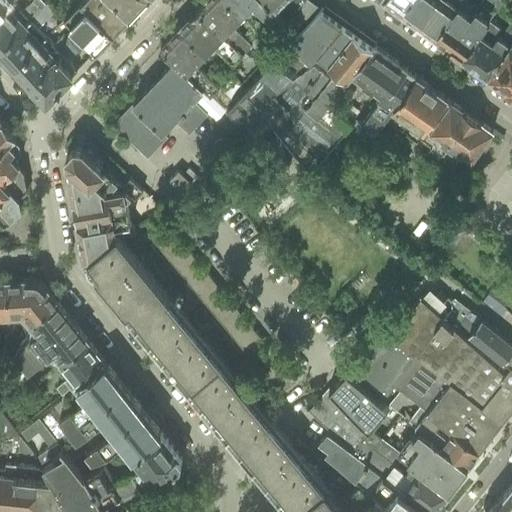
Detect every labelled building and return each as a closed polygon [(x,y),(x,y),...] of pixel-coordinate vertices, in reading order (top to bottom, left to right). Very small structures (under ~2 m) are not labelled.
[(0,0),(0,13),(13,1),(14,0),(0,0)] [(0,13),(0,46),(40,8),(33,0),(22,10),(13,1),(0,13)] [(80,0),(65,17),(64,18),(97,49),(113,32),(114,31),(81,0),(80,0)] [(115,0),(81,0),(114,31),(126,18),(131,14),(115,0)] [(115,0),(131,14),(143,0),(115,0)] [(204,0),(197,7),(243,50),(250,43),(253,40),(233,21),(241,13),(227,0),(204,0)] [(227,0),(241,13),(250,3),(265,18),(270,22),(287,39),(298,27),(277,9),(273,5),(267,0),(227,0)] [(267,0),(273,5),(277,0),(281,0),(292,11),(302,0),(267,0)] [(318,6),(308,0),(302,0),(292,11),(291,13),(302,23),(318,6)] [(384,0),(400,12),(408,0),(384,0)] [(408,0),(400,12),(415,23),(417,24),(434,0),(408,0)] [(434,0),(417,24),(434,36),(461,0),(434,0)] [(461,0),(434,36),(460,55),(487,19),(502,0),(481,0),(476,7),(466,0),(461,0)] [(191,16),(180,27),(205,51),(214,42),(233,60),(236,57),(243,50),(197,7),(191,15),(191,16)] [(0,46),(0,51),(13,66),(46,36),(38,27),(49,17),(40,8),(0,46)] [(321,52),(343,25),(321,9),(234,100),(227,108),(242,122),(273,92),(312,61),(321,52)] [(460,55),(486,74),(511,39),(511,19),(503,32),(505,33),(502,37),(498,34),(500,31),(500,28),(487,19),(460,55)] [(273,92),(242,122),(259,139),(273,126),(310,172),(351,124),(327,104),(351,75),(373,46),(353,32),(343,25),(321,52),(312,61),(273,92)] [(203,85),(227,108),(234,100),(218,85),(221,82),(197,59),(205,51),(180,27),(171,37),(170,37),(162,45),(203,85)] [(28,83),(29,83),(72,43),(64,34),(54,44),(46,36),(13,66),(23,76),(23,77),(28,83)] [(511,39),(486,74),(511,92),(511,39)] [(72,43),(29,83),(44,99),(49,99),(58,90),(61,87),(77,70),(68,60),(79,50),(72,43)] [(149,87),(115,123),(147,153),(166,133),(161,129),(173,117),(188,131),(202,117),(205,113),(190,99),(200,89),(203,86),(203,85),(162,45),(161,46),(154,53),(168,67),(154,82),(150,87),(149,87)] [(373,46),(351,75),(378,94),(356,126),(371,137),(387,115),(415,76),(373,46)] [(387,115),(403,126),(409,117),(415,121),(408,132),(421,141),(450,100),(446,98),(415,76),(387,115)] [(435,161),(448,144),(448,143),(469,114),(450,100),(421,141),(430,148),(425,154),(435,161)] [(448,144),(435,161),(433,165),(436,167),(439,163),(449,171),(462,152),(473,160),(492,131),(469,114),(448,143),(448,144)] [(0,148),(12,138),(16,134),(11,129),(3,120),(0,116),(0,148)] [(12,138),(0,148),(0,221),(4,226),(11,223),(16,218),(13,215),(21,207),(20,196),(28,188),(24,169),(19,164),(18,161),(15,158),(20,153),(18,144),(12,138)] [(83,257),(85,259),(116,232),(117,233),(122,232),(126,237),(135,231),(131,223),(130,223),(126,199),(127,198),(130,194),(135,198),(143,189),(130,177),(121,185),(82,148),(73,148),(66,155),(67,163),(69,165),(66,167),(68,177),(69,177),(72,191),(70,192),(72,204),(74,204),(79,235),(78,235),(79,242),(80,242),(82,257),(83,257)] [(168,180),(181,192),(191,181),(184,175),(178,169),(168,180)] [(164,221),(149,234),(148,235),(279,394),(295,380),(220,289),(164,221)] [(116,232),(85,259),(230,436),(235,442),(241,449),(292,511),(388,511),(359,485),(339,502),(273,422),(269,417),(262,409),(249,394),(117,233),(116,232)] [(437,243),(432,249),(433,257),(438,260),(445,260),(450,254),(449,247),(444,243),(438,243),(437,243)] [(22,315),(28,322),(56,300),(47,288),(44,284),(43,284),(41,281),(39,280),(37,279),(35,278),(33,278),(8,280),(11,316),(22,315)] [(0,316),(11,316),(8,280),(0,280),(0,316)] [(427,410),(478,450),(511,408),(511,361),(503,355),(496,363),(457,328),(441,314),(420,295),(415,301),(391,333),(382,327),(361,355),(352,366),(386,392),(393,383),(400,389),(400,390),(407,395),(408,395),(427,410)] [(454,297),(441,314),(457,328),(471,310),(454,297)] [(13,358),(18,366),(30,353),(73,320),(67,312),(66,312),(56,300),(28,322),(35,331),(20,342),(13,358)] [(471,310),(457,328),(496,363),(503,355),(511,361),(511,340),(481,315),(471,310)] [(51,351),(60,362),(88,340),(78,327),(78,326),(73,320),(30,353),(18,366),(27,376),(46,361),(43,357),(51,351)] [(88,340),(60,362),(68,373),(70,376),(76,383),(77,382),(89,372),(104,360),(88,340)] [(71,409),(57,420),(75,443),(89,432),(106,418),(115,429),(91,448),(84,454),(93,466),(107,455),(125,441),(134,453),(160,432),(107,363),(104,360),(89,372),(77,382),(80,385),(88,396),(71,409)] [(347,367),(330,385),(330,386),(369,428),(387,404),(347,367)] [(57,386),(56,387),(62,394),(62,393),(66,391),(69,388),(63,381),(57,386)] [(330,386),(308,408),(329,428),(327,431),(350,452),(368,428),(369,428),(330,386)] [(400,391),(390,404),(396,408),(397,409),(397,410),(408,395),(407,395),(400,390),(400,391)] [(420,405),(409,419),(415,424),(419,427),(420,428),(466,465),(467,465),(478,450),(427,410),(420,405)] [(0,411),(0,413),(0,433),(20,436),(0,411)] [(38,430),(50,445),(57,439),(39,417),(22,431),(28,438),(38,430)] [(399,452),(449,489),(466,465),(419,427),(399,452)] [(368,428),(350,452),(384,477),(415,500),(430,511),(431,511),(449,489),(415,464),(402,454),(399,452),(396,449),(368,428)] [(350,452),(327,431),(318,442),(328,450),(325,454),(370,493),(390,511),(430,511),(384,477),(350,452)] [(160,432),(134,453),(143,464),(114,479),(122,494),(138,486),(142,485),(141,484),(180,464),(182,458),(160,432)] [(19,443),(18,451),(32,452),(21,438),(20,436),(19,440),(19,443)] [(84,474),(57,439),(50,445),(38,454),(48,471),(71,511),(85,511),(101,504),(84,474)] [(0,509),(3,508),(12,509),(17,463),(6,462),(5,467),(0,466),(0,509)] [(17,463),(12,509),(20,510),(20,511),(23,511),(33,511),(38,470),(39,466),(28,464),(17,463)] [(105,463),(84,474),(101,504),(106,502),(106,503),(110,501),(110,500),(122,494),(114,479),(105,463)] [(38,470),(33,511),(71,511),(48,471),(48,472),(38,470)] [(511,511),(511,478),(484,511),(511,511)]
